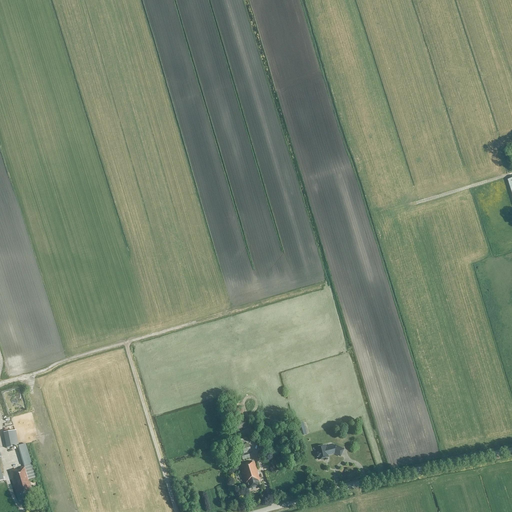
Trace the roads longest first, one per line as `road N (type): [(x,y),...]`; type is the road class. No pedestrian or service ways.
road 1 (tertiary): [(261,511),(511,450)]
road 2 (track): [(175,511),(125,342),(201,320)]
road 3 (track): [(0,385),(125,342)]
